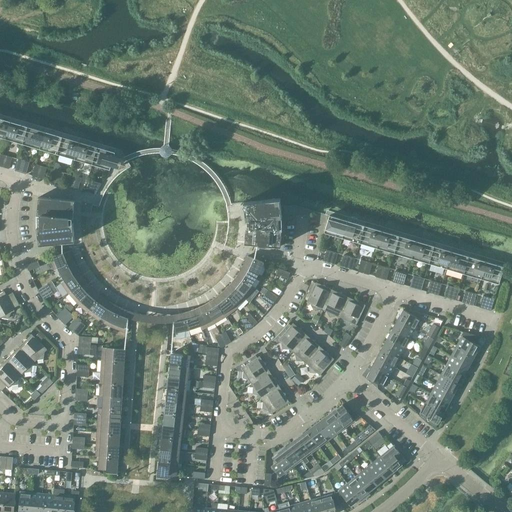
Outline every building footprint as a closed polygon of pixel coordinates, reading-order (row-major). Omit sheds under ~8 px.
[(0,119),(0,137),(5,139),(10,122),(0,119)] [(10,122),(5,139),(23,144),(28,127),(10,122)] [(28,127),(23,144),(40,150),(45,132),(28,127)] [(45,132),(40,150),(58,155),(63,137),(45,132)] [(63,137),(58,155),(75,160),(80,142),(63,137)] [(80,142),(75,160),(92,165),(97,148),(80,142)] [(97,148),(92,165),(110,170),(111,166),(119,168),(121,159),(114,157),(115,153),(114,153),(97,148)] [(0,157),(0,166),(9,169),(12,158),(1,155),(0,157)] [(15,171),(26,174),(30,163),(18,160),(15,171)] [(32,176),(44,179),(47,168),(36,165),(32,176)] [(50,181),(61,185),(64,173),(53,170),(50,181)] [(67,186),(78,190),(82,178),(70,175),(67,186)] [(84,191),(96,195),(101,184),(88,180),(84,191)] [(75,241),(73,221),(75,201),(39,198),(36,221),(39,245),(75,241)] [(250,202),(249,202),(244,203),(246,223),(245,243),(249,244),(251,245),(252,245),(254,244),(272,246),(273,247),(275,247),(276,246),(281,247),(283,223),(281,205),(280,199),(275,199),(274,199),(273,199),(271,200),(253,202),(252,201),(250,202)] [(347,221),(330,216),(324,233),(342,238),(347,221)] [(364,227),(347,221),(342,238),(359,243),(364,227)] [(382,232),(364,227),(359,243),(377,249),(382,232)] [(399,237),(382,232),(377,249),(394,254),(399,237)] [(417,242),(399,237),(394,254),(412,259),(417,242)] [(434,247),(417,242),(412,259),(429,264),(434,247)] [(451,252),(434,247),(429,264),(446,269),(451,252)] [(323,262),(334,265),(338,254),(326,250),(323,262)] [(55,271),(58,269),(74,262),(74,261),(70,252),(70,251),(49,258),(55,271)] [(469,257),(451,252),(446,269),(464,274),(469,257)] [(243,266),(243,267),(258,275),(259,275),(264,263),(248,256),(247,257),(247,258),(243,266)] [(341,267),(352,270),(356,259),(344,256),(341,267)] [(464,274),(481,279),(486,262),(469,257),(464,274)] [(358,272),(370,275),(373,264),(362,261),(358,272)] [(27,265),(28,271),(40,267),(38,262),(27,265)] [(59,270),(64,281),(79,272),(79,271),(74,263),(74,262),(58,269),(59,270)] [(486,262),(481,279),(499,284),(504,267),(486,262)] [(376,277),(387,280),(390,269),(379,266),(376,277)] [(238,276),(237,276),(251,286),(252,286),(258,275),(243,267),(238,276)] [(277,274),(288,279),(290,273),(279,269),(277,274)] [(393,282),(404,286),(408,274),(396,271),(393,282)] [(69,294),(72,291),(86,280),(85,280),(79,272),(80,272),(79,272),(64,281),(61,283),(69,294)] [(231,284),(230,285),(246,299),(255,288),(251,286),(237,276),(237,277),(231,284)] [(410,287),(422,291),(425,279),(414,276),(410,287)] [(78,304),(81,301),(93,289),(92,288),(86,281),(86,280),(72,291),(69,294),(78,304)] [(428,292),(439,296),(442,284),(431,281),(428,292)] [(320,308),(323,310),(333,290),(316,283),(307,302),(311,304),(314,310),(320,308)] [(38,290),(41,295),(51,289),(48,284),(38,290)] [(223,292),(237,308),(246,299),(230,285),(223,292)] [(445,297),(456,301),(460,289),(448,286),(445,297)] [(51,289),(41,295),(44,300),(54,294),(51,289)] [(88,313),(90,310),(101,296),(93,289),(94,289),(93,289),(81,301),(78,304),(88,313)] [(336,316),(340,318),(349,298),(333,290),(323,310),(327,312),(330,317),(336,316)] [(265,295),(274,302),(278,297),(268,291),(265,295)] [(462,303),(474,306),(477,294),(466,291),(462,303)] [(4,292),(0,294),(0,318),(2,318),(8,319),(11,313),(15,311),(13,309),(19,305),(13,293),(7,296),(4,292)] [(215,299),(214,299),(224,314),(226,317),(237,308),(223,292),(222,293),(215,299)] [(274,302),(265,295),(261,300),(271,307),(274,302)] [(90,310),(88,313),(99,321),(101,317),(110,302),(102,297),(101,296),(90,310)] [(483,296),(480,308),(491,311),(494,300),(483,296)] [(349,298),(340,318),(344,320),(346,325),(352,324),(356,325),(365,306),(349,298)] [(205,305),(204,305),(215,324),(226,317),(224,314),(214,299),(213,300),(205,305)] [(99,321),(111,327),(120,308),(119,307),(119,308),(111,303),(110,302),(101,317),(99,321)] [(195,310),(201,326),(202,330),(215,324),(204,305),(204,306),(195,310)] [(57,317),(61,321),(69,313),(65,308),(57,317)] [(120,308),(111,327),(124,332),(128,333),(129,327),(126,326),(131,312),(129,312),(120,308)] [(185,313),(184,313),(189,330),(201,326),(195,310),(194,310),(185,313)] [(403,310),(398,320),(415,330),(421,320),(410,314),(403,310)] [(69,313),(61,321),(65,325),(74,317),(69,313)] [(189,330),(184,313),(184,314),(174,316),(174,315),(173,316),(175,333),(189,330)] [(249,314),(245,318),(253,327),(257,323),(249,314)] [(240,321),(248,330),(253,327),(245,318),(240,321)] [(392,330),(410,339),(415,330),(398,320),(392,330)] [(73,332),(78,335),(85,326),(81,322),(73,332)] [(291,326),(289,324),(284,329),(279,335),(276,338),(273,341),(275,342),(278,342),(280,341),(282,343),(283,349),(289,349),(292,352),(307,336),(293,324),(291,326)] [(427,335),(433,339),(439,328),(433,324),(427,335)] [(392,330),(387,339),(405,349),(410,339),(392,330)] [(220,335),(226,345),(231,343),(226,332),(220,335)] [(462,337),(476,344),(480,338),(464,333),(462,337)] [(32,334),(19,347),(34,363),(37,360),(43,359),(44,353),(47,350),(32,334)] [(226,345),(220,335),(215,337),(221,348),(226,345)] [(303,361),(306,364),(320,347),(307,336),(292,352),(296,355),(297,361),(303,361)] [(423,346),(428,349),(433,340),(433,339),(428,337),(423,346)] [(457,347),(474,356),(480,346),(476,344),(462,337),(457,347)] [(405,349),(387,339),(382,348),(400,358),(405,349)] [(428,349),(423,346),(418,356),(423,359),(428,349)] [(19,347),(6,360),(22,376),(24,373),(30,372),(31,366),(34,363),(19,347)] [(320,347),(306,364),(309,367),(310,373),(316,373),(320,376),(334,359),(320,347)] [(474,356),(457,347),(452,356),(469,366),(474,356)] [(103,348),(102,360),(125,362),(125,361),(124,349),(103,348)] [(382,348),(377,358),(395,368),(400,358),(382,348)] [(170,365),(170,366),(189,368),(190,355),(173,353),(170,365)] [(249,380),(251,384),(270,372),(260,357),(257,358),(255,355),(250,359),(236,368),(238,371),(240,370),(242,369),(244,372),(243,378),(249,380)] [(469,366),(452,356),(446,366),(464,375),(469,366)] [(395,368),(377,358),(372,367),(390,377),(395,368)] [(413,365),(418,368),(422,361),(417,358),(413,365)] [(22,376),(6,360),(0,366),(0,389),(2,391),(7,387),(9,389),(12,385),(18,385),(19,379),(22,376)] [(102,360),(101,372),(122,374),(122,373),(125,363),(125,362),(102,360)] [(409,372),(412,374),(414,375),(418,368),(416,367),(413,365),(409,372)] [(420,376),(421,377),(427,367),(425,366),(423,365),(418,375),(420,376)] [(170,377),(170,378),(187,380),(189,368),(170,366),(170,377)] [(441,375),(459,385),(462,386),(465,381),(462,379),(464,375),(446,366),(441,375)] [(390,377),(372,367),(366,378),(384,387),(390,377)] [(100,384),(123,386),(122,374),(101,372),(100,384)] [(259,395),(261,399),(279,387),(270,372),(251,384),(253,387),(253,393),(259,395)] [(436,385),(454,394),(459,385),(441,375),(436,385)] [(167,390),(186,392),(187,380),(170,378),(170,379),(167,389),(167,390)] [(37,391),(40,394),(53,382),(49,379),(37,391)] [(100,384),(100,396),(104,397),(121,398),(121,397),(123,386),(100,384)] [(395,395),(399,397),(401,398),(407,388),(405,387),(401,385),(395,395)] [(454,394),(436,385),(431,394),(449,404),(454,394)] [(279,387),(261,399),(263,402),(263,409),(268,411),(271,414),(289,402),(279,387)] [(40,394),(35,389),(30,395),(35,400),(40,394)] [(168,401),(168,402),(189,404),(190,392),(186,392),(167,390),(168,401)] [(449,404),(431,394),(426,404),(443,413),(449,404)] [(103,409),(122,410),(122,409),(121,398),(104,397),(103,409)] [(164,413),(164,414),(187,416),(189,404),(168,402),(164,413)] [(443,413),(426,404),(420,414),(433,421),(438,423),(443,413)] [(342,405),(333,412),(345,428),(355,421),(347,411),(342,405)] [(99,409),(98,421),(119,422),(119,421),(122,411),(122,410),(103,409),(99,409)] [(347,411),(355,421),(360,417),(350,409),(347,411)] [(333,412),(325,418),(337,434),(345,428),(333,412)] [(164,414),(165,426),(182,428),(186,428),(187,416),(164,414)] [(419,416),(430,426),(433,421),(420,414),(419,416)] [(325,418),(316,425),(328,441),(337,434),(325,418)] [(98,421),(97,433),(120,434),(121,433),(119,423),(119,422),(98,421)] [(316,425),(307,431),(319,447),(328,441),(316,425)] [(370,425),(353,439),(358,445),(376,430),(375,429),(374,430),(370,426),(370,425)] [(182,428),(165,426),(162,438),(181,440),(182,428)] [(299,438),(311,454),(319,447),(307,431),(299,438)] [(383,437),(378,432),(368,441),(371,445),(372,446),(383,437)] [(120,434),(97,433),(97,445),(118,446),(120,435),(120,434)] [(179,452),(181,440),(162,438),(162,449),(162,450),(179,452)] [(299,438),(290,444),(302,460),(305,465),(308,462),(305,458),(311,454),(299,438)] [(355,441),(347,448),(350,452),(358,445),(355,441)] [(371,445),(368,441),(361,446),(365,450),(371,445)] [(118,446),(97,445),(95,444),(94,456),(100,457),(119,458),(119,457),(118,446)] [(302,460),(290,444),(281,451),(293,467),(302,460)] [(390,449),(381,457),(394,472),(403,465),(399,460),(403,457),(394,446),(390,449)] [(179,452),(162,450),(159,461),(178,464),(182,464),(183,452),(179,452)] [(293,467),(281,451),(272,458),(276,463),(271,466),(280,477),(293,467)] [(354,458),(351,454),(346,458),(343,461),(346,465),(354,458)] [(119,458),(100,457),(99,469),(118,471),(119,458)] [(394,472),(381,457),(372,463),(385,479),(394,472)] [(178,464),(159,461),(158,474),(177,476),(178,464)] [(330,461),(321,468),(325,472),(330,467),(333,465),(330,461)] [(309,470),(310,471),(312,474),(314,477),(321,475),(325,472),(321,468),(318,463),(309,470)] [(372,463),(364,470),(377,486),(385,479),(372,463)] [(364,470),(356,477),(368,493),(377,486),(364,470)] [(302,477),(303,479),(314,477),(312,474),(310,471),(302,477)] [(347,484),(360,500),(368,493),(356,477),(347,484)] [(316,479),(306,482),(307,488),(317,485),(316,479)] [(360,500),(347,484),(339,491),(336,494),(341,505),(346,501),(351,507),(360,500)] [(51,511),(62,511),(64,496),(65,490),(54,489),(53,495),(51,511)] [(29,511),(32,493),(21,492),(18,511),(29,511)] [(64,496),(62,511),(74,511),(74,509),(75,497),(78,497),(79,492),(72,492),(72,497),(64,496)] [(4,493),(2,511),(14,511),(15,494),(4,493)] [(40,511),(43,494),(32,493),(29,511),(40,511)] [(51,511),(53,495),(43,494),(40,511),(51,511)] [(332,495),(321,498),(324,511),(336,511),(335,506),(341,505),(336,494),(332,495)] [(324,511),(321,498),(310,501),(313,511),(324,511)] [(313,511),(310,501),(300,503),(302,511),(313,511)] [(302,511),(300,503),(290,506),(291,511),(302,511)]
